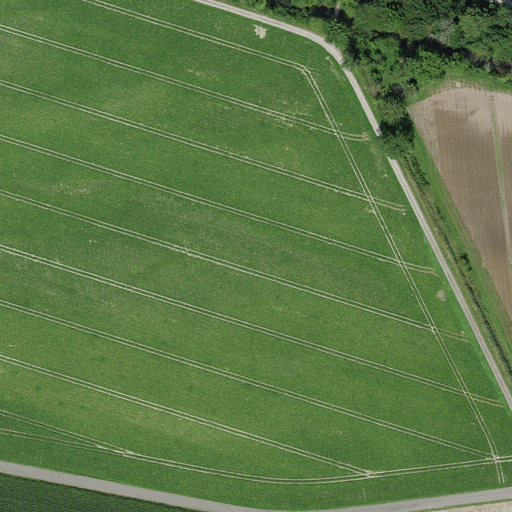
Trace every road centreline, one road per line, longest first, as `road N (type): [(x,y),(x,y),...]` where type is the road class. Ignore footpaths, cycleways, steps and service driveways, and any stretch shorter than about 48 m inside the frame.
road 1 (track): [(202,0),(307,34),(345,68),(511,407)]
road 2 (unclassified): [(0,467),(232,511)]
road 3 (unclassified): [(371,511),(511,493)]
